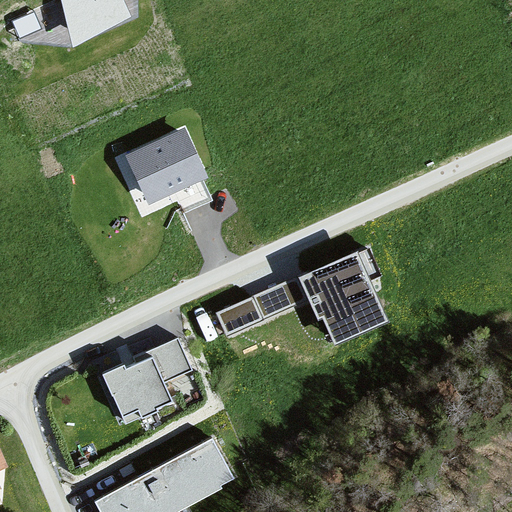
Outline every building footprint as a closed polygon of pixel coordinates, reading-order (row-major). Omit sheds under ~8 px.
[(60,0),(61,0),(73,46),(132,16),(124,0),(60,0)] [(126,154),(147,204),(207,178),(186,129),(126,154)] [(389,320),(358,250),(215,312),(227,339),(314,301),(333,345),(389,320)] [(127,422),(173,402),(164,382),(191,370),(178,339),(105,372),(127,422)] [(230,440),(204,394),(87,457),(113,504),(230,440)] [(0,463),(0,490),(9,487),(0,463)]
